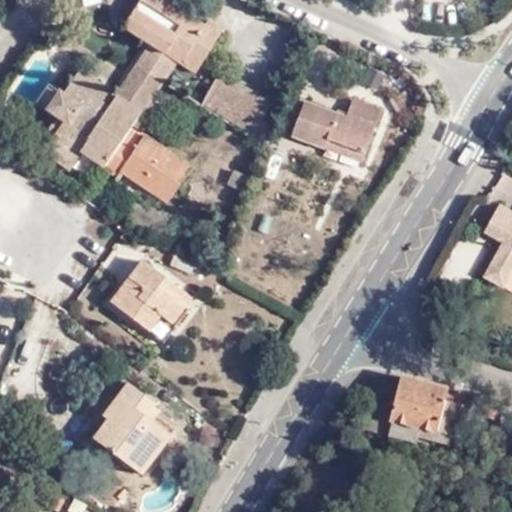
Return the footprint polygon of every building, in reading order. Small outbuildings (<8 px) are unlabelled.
[(210,25),(196,16),(178,5),(181,1),(178,0),(144,0),(119,41),(146,58),(156,43),(200,72),(227,31),(212,21),(210,25)] [(178,5),(196,16),(201,8),(187,0),(178,0),(181,1),(178,5)] [(138,127),(170,82),(144,66),(122,100),(85,75),(71,97),(66,93),(54,113),(64,120),(56,132),(91,156),(95,148),(115,162),(131,139),(138,127)] [(221,76),(204,104),(254,136),(272,108),(221,76)] [(332,144),(369,157),(385,113),(357,102),(353,115),(351,119),(342,116),(310,105),(298,139),(330,151),(332,144)] [(351,119),(353,115),(343,111),(342,116),(351,119)] [(64,120),(54,113),(46,125),(56,132),(64,120)] [(153,138),(138,127),(131,139),(145,150),(153,138)] [(115,162),(110,170),(124,180),(128,175),(172,206),(197,168),(153,138),(145,150),(131,139),(115,162)] [(367,163),(369,157),(332,144),(330,151),(367,163)] [(91,156),(110,170),(115,162),(95,148),(91,156)] [(255,180),(241,173),(233,189),(248,194),(255,180)] [(509,250),(511,244),(511,216),(498,209),(483,235),(503,247),(509,250)] [(511,272),(511,251),(509,250),(503,247),(484,281),(502,291),(511,272)] [(219,273),(200,263),(194,275),(214,285),(219,273)] [(114,304),(154,334),(166,320),(173,324),(189,304),(175,294),(178,290),(145,264),(114,304)] [(175,294),(189,304),(192,300),(178,290),(175,294)] [(166,320),(154,334),(167,345),(179,330),(173,324),(166,320)] [(400,374),(391,435),(444,443),(453,382),(400,374)] [(94,441),(132,465),(145,444),(150,448),(164,426),(171,431),(176,424),(149,406),(153,398),(125,380),(102,416),(107,420),(94,441)] [(8,419),(0,414),(0,433),(1,434),(8,419)] [(145,444),(132,465),(144,473),(171,431),(164,426),(150,448),(145,444)]
